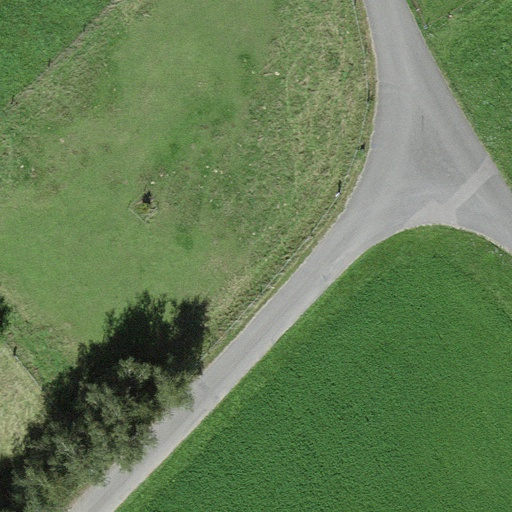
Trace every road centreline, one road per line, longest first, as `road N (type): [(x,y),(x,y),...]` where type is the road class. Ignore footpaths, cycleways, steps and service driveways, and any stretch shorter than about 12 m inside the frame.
road 1 (track): [(95,511),(467,133)]
road 2 (unclassified): [(511,196),(467,133),(395,0)]
